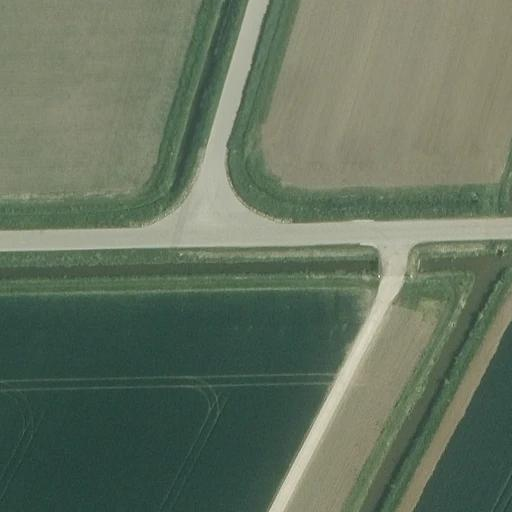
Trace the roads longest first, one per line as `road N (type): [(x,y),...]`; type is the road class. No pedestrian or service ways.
road 1 (unclassified): [(189,236),(511,229)]
road 2 (track): [(274,511),(386,296),(391,232)]
road 3 (unclassified): [(189,236),(257,0)]
road 4 (unclassified): [(0,241),(189,236)]
